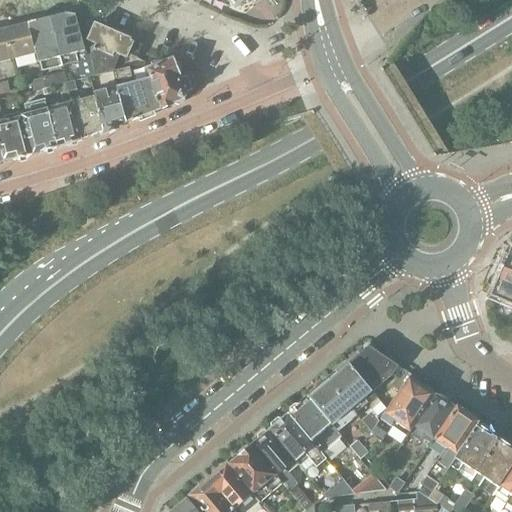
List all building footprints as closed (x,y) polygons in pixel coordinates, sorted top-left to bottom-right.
[(225,0),(233,10),(244,0),(225,0)] [(66,16),(50,20),(61,65),(78,61),(79,63),(88,60),(76,17),(66,16)] [(40,70),(61,65),(50,20),(29,25),(36,55),(40,70)] [(14,60),(36,55),(29,25),(6,31),(14,60)] [(127,56),(136,60),(142,46),(95,26),(88,43),(95,46),(91,57),(95,76),(113,71),(119,57),(126,60),(127,56)] [(6,31),(0,32),(0,63),(14,60),(6,31)] [(146,72),(150,80),(162,111),(184,101),(186,96),(185,94),(192,91),(187,77),(180,80),(178,77),(181,73),(178,64),(173,63),(172,61),(171,61),(169,58),(154,62),(156,69),(146,72)] [(114,71),(114,72),(116,81),(131,77),(129,68),(114,71)] [(62,73),(42,79),(45,89),(65,83),(62,73)] [(45,89),(42,79),(28,83),(31,93),(45,89)] [(126,124),(162,111),(150,80),(117,88),(126,124)] [(73,82),(65,84),(68,93),(76,90),(73,82)] [(0,95),(13,92),(11,83),(0,85),(0,95)] [(104,133),(126,124),(117,88),(93,93),(94,97),(104,133)] [(81,141),(104,133),(94,97),(80,101),(78,97),(70,100),(71,103),(81,141)] [(71,103),(48,109),(58,148),(81,141),(71,103)] [(20,116),(21,118),(31,157),(58,148),(48,109),(20,116)] [(14,161),(31,157),(21,118),(5,122),(5,120),(0,121),(0,147),(4,162),(14,159),(14,161)] [(492,292),(490,296),(511,305),(511,247),(510,250),(504,252),(502,258),(504,264),(498,278),(493,280),(490,286),(492,292)] [(372,394),(392,377),(398,368),(373,351),(373,347),(370,345),(366,345),(363,348),(364,351),(358,356),(355,355),(349,360),(350,363),(348,365),(372,394)] [(360,403),(372,394),(348,365),(346,367),(342,366),(337,370),(337,374),(328,382),(357,416),(365,409),(360,403)] [(390,386),(399,392),(400,391),(411,375),(402,369),(390,386)] [(406,438),(408,435),(434,396),(432,394),(432,391),(425,386),(422,387),(409,378),(400,391),(399,392),(380,420),(406,438)] [(309,399),(337,432),(345,426),(357,416),(328,382),(326,383),(322,382),(317,387),(318,390),(308,398),(309,399)] [(434,396),(408,435),(420,444),(423,441),(430,445),(433,441),(455,410),(446,404),(446,400),(440,397),(437,398),(434,396)] [(338,435),(337,432),(309,399),(300,406),(296,406),(295,406),(290,411),(289,415),(318,451),(338,435)] [(421,485),(433,493),(434,490),(449,468),(455,459),(478,426),(480,423),(456,407),(455,410),(433,441),(446,450),(437,464),(435,463),(421,485)] [(371,432),(376,425),(378,422),(371,413),(361,421),(371,432)] [(311,459),(317,467),(326,459),(318,451),(289,415),(283,421),(278,421),(272,426),(271,431),(270,431),(299,466),(300,467),(311,459)] [(387,433),(376,425),(371,432),(380,443),(387,433)] [(455,459),(476,473),(498,440),(491,435),(491,434),(490,434),(490,430),(484,426),(479,427),(478,426),(455,459)] [(251,447),(282,484),(305,511),(313,506),(296,485),(298,483),(290,474),(299,466),(270,431),(267,434),(263,433),(258,437),(258,441),(251,447)] [(476,473),(470,482),(493,497),(495,494),(511,468),(511,445),(503,439),(499,440),(498,440),(476,473)] [(360,460),(362,458),(368,453),(357,441),(349,447),(360,460)] [(282,484),(251,447),(249,449),(245,448),(240,452),(240,456),(228,465),(260,502),(282,484)] [(403,487),(412,494),(436,462),(427,455),(403,487)] [(217,475),(209,482),(234,511),(248,511),(260,502),(228,465),(226,468),(222,467),(217,471),(217,475)] [(511,506),(511,468),(495,494),(510,505),(511,506)] [(385,491),(372,474),(352,490),(356,495),(385,491)] [(388,488),(397,494),(404,483),(395,477),(388,488)] [(343,479),(322,495),(326,499),(356,495),(352,490),(343,479)] [(200,511),(234,511),(209,482),(200,489),(197,488),(192,492),(192,496),(189,498),(200,511)] [(448,511),(450,511),(452,510),(455,505),(443,496),(446,491),(441,487),(437,492),(434,490),(433,493),(428,499),(437,505),(439,506),(448,511)] [(452,510),(454,511),(463,511),(468,505),(474,496),(465,491),(455,505),(452,510)] [(414,511),(425,511),(435,511),(437,511),(437,505),(428,499),(418,493),(416,493),(416,500),(413,500),(413,501),(414,511)] [(195,511),(186,501),(172,511),(195,511)] [(397,511),(414,511),(413,501),(397,502),(397,511)] [(367,505),(367,511),(388,511),(389,511),(389,503),(367,505)]
